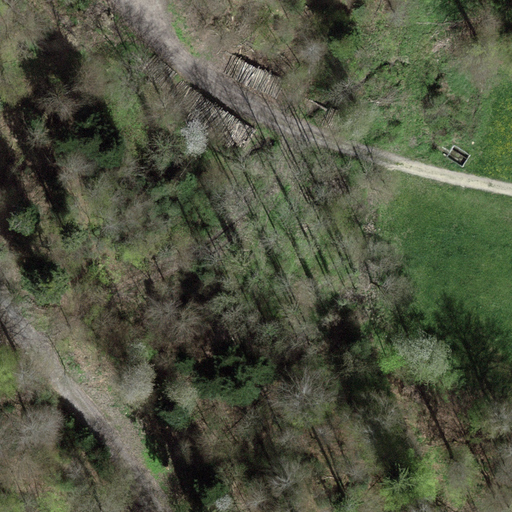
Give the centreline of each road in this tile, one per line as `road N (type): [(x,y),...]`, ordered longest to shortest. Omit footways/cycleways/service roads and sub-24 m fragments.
road 1 (track): [(162,0),(163,38),(176,58),(228,94),(404,164)]
road 2 (track): [(164,511),(0,298)]
